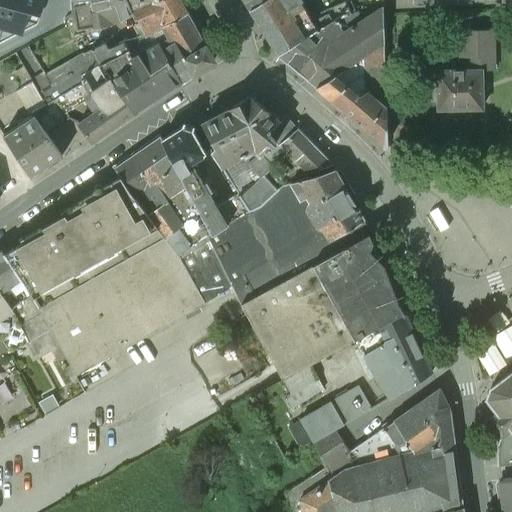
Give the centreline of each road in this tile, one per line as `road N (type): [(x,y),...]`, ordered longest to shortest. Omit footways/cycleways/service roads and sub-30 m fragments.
road 1 (tertiary): [(446,302),(416,216),(390,181),(247,58)]
road 2 (tertiary): [(247,58),(0,225)]
road 3 (tertiary): [(481,511),(446,302)]
